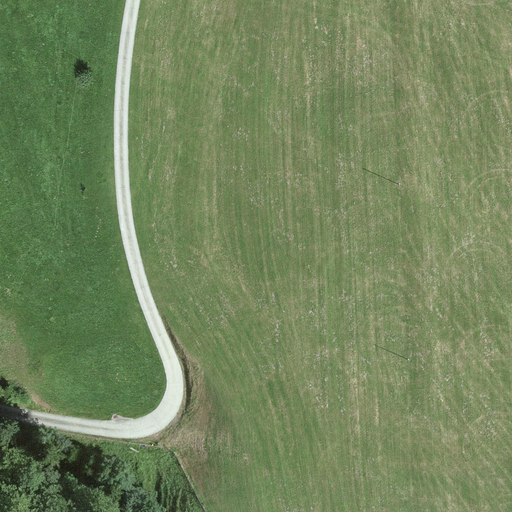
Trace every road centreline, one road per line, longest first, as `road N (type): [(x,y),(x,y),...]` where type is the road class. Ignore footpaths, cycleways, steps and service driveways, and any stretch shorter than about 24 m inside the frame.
road 1 (track): [(173,368),(135,259),(120,140),(134,0)]
road 2 (track): [(0,415),(121,431),(166,412),(173,368)]
